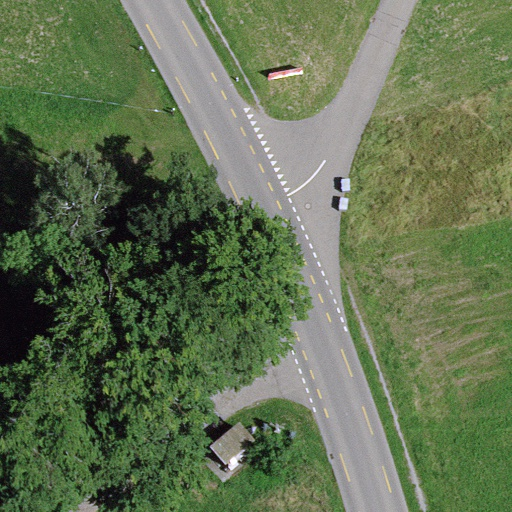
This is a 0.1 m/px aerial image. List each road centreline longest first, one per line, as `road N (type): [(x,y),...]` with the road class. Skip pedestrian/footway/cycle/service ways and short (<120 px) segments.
road 1 (tertiary): [(148,0),(261,207),(323,348),(374,511)]
road 2 (track): [(64,511),(203,415),(323,348)]
